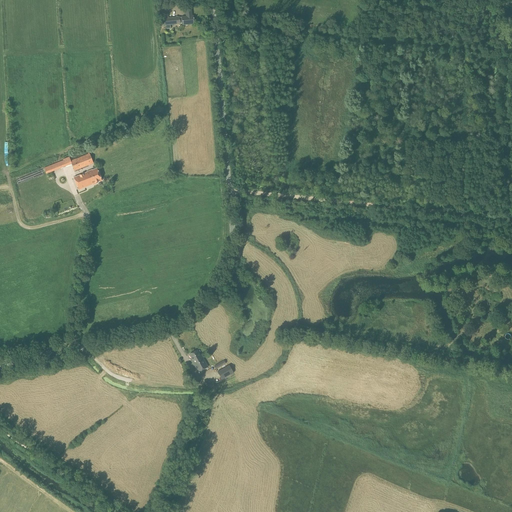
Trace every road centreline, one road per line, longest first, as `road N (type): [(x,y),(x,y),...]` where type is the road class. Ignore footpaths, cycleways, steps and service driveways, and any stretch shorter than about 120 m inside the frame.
road 1 (tertiary): [(0,363),(166,328),(211,295),(226,269),(229,191),(208,0)]
road 2 (track): [(229,191),(511,220)]
